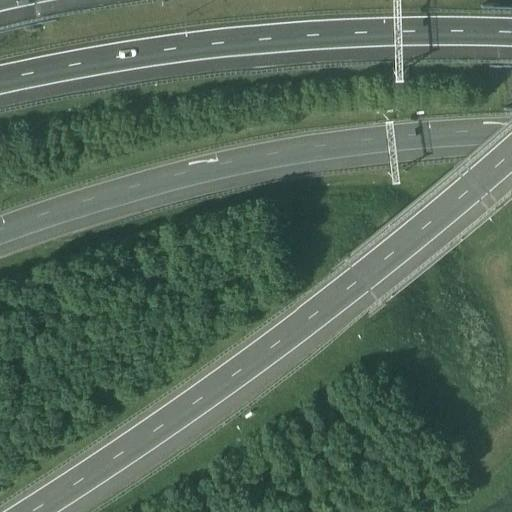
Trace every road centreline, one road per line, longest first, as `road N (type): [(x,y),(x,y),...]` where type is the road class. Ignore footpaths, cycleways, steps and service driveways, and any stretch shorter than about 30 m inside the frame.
road 1 (motorway): [(26,511),(358,280),(511,148)]
road 2 (motorway): [(0,230),(108,192),(331,143),(511,127)]
road 3 (motorway): [(0,79),(215,44),(511,29)]
